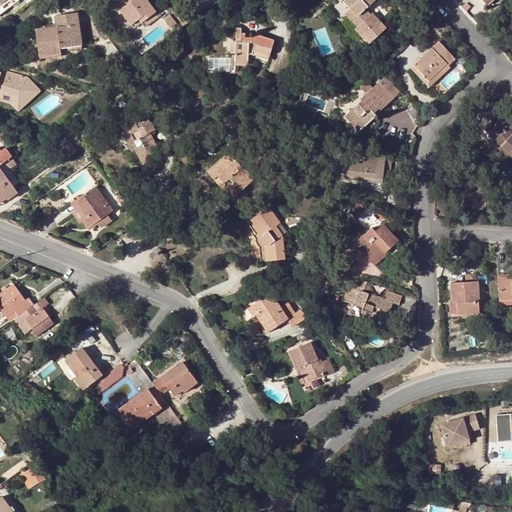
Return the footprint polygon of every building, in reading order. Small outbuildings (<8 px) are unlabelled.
[(0,0),(0,14),(5,11),(11,6),(14,10),(20,5),(17,2),(18,1),(17,0),(0,0)] [(133,29),(141,23),(139,20),(134,23),(123,8),(132,2),(130,0),(127,0),(117,8),(133,29)] [(130,0),(132,2),(123,8),(134,23),(139,20),(141,23),(155,13),(145,0),(130,0)] [(338,0),(335,3),(356,27),(354,29),(360,37),(356,40),(363,48),(385,29),(371,14),(370,15),(364,9),(374,0),(373,0),(338,0)] [(356,27),(335,3),(329,9),(356,40),(360,37),(354,29),(356,27)] [(11,6),(5,11),(7,15),(14,10),(11,6)] [(80,44),(76,12),(53,16),(54,27),(35,30),(38,56),(59,53),(58,48),(80,44)] [(177,23),(170,14),(163,19),(170,28),(177,23)] [(233,28),(232,43),(234,43),(235,54),(235,66),(245,66),(247,64),(247,58),(266,64),(273,41),(254,35),(253,37),(244,37),(244,34),(239,33),(239,28),(233,28)] [(446,65),(448,67),(455,60),(437,42),(409,68),(417,76),(420,74),(427,82),(446,65)] [(450,69),(448,67),(446,65),(427,82),(420,74),(417,76),(428,89),(450,69)] [(361,101),(349,113),(357,121),(354,124),(360,130),(375,117),(373,113),(377,109),(380,111),(392,99),(377,83),(370,90),(365,85),(358,92),(363,96),(365,94),(372,102),(367,107),(361,101)] [(144,112),(131,119),(134,123),(120,131),(131,150),(133,149),(143,164),(160,154),(148,134),(154,130),(144,112)] [(357,121),(349,113),(344,118),(351,126),(352,125),(358,132),(360,130),(354,124),(357,121)] [(498,122),(487,134),(500,146),(497,149),(509,161),(511,157),(511,134),(508,130),(511,125),(501,115),(497,120),(498,122)] [(67,123),(63,118),(56,124),(59,129),(67,123)] [(70,142),(59,151),(67,160),(77,151),(70,142)] [(0,164),(10,157),(4,149),(0,151),(0,164)] [(242,189),(252,180),(227,152),(205,172),(212,179),(216,176),(226,187),(222,191),(235,205),(247,194),(242,189)] [(347,155),(344,180),(381,183),(382,170),(389,171),(390,157),(384,157),(384,159),(347,155)] [(459,190),(466,204),(491,192),(491,191),(495,189),(484,167),(479,169),(454,182),(453,178),(445,182),(452,194),(459,190)] [(0,169),(0,202),(5,198),(3,195),(12,187),(0,169)] [(511,184),(511,174),(508,170),(502,175),(511,185),(511,184)] [(216,176),(212,179),(222,191),(226,187),(216,176)] [(505,183),(501,177),(496,181),(500,187),(505,183)] [(94,186),(73,201),(78,209),(75,211),(72,213),(80,224),(83,221),(87,228),(96,221),(107,214),(111,210),(94,186)] [(17,193),(12,187),(3,195),(5,198),(7,200),(17,193)] [(78,209),(73,201),(70,204),(75,211),(78,209)] [(267,208),(250,220),(261,236),(255,241),(255,243),(257,246),(258,248),(259,262),(283,260),(282,237),(275,226),(278,224),(267,208)] [(112,221),(107,214),(96,221),(102,228),(112,221)] [(352,245),(369,262),(381,251),(383,253),(397,240),(382,225),(374,232),(370,228),(352,245)] [(381,251),(369,262),(373,266),(385,256),(383,253),(381,251)] [(511,277),(497,278),(498,301),(511,300),(511,277)] [(475,282),(449,283),(450,300),(448,300),(448,315),(477,313),(475,282)] [(351,288),(346,302),(361,309),(360,311),(370,314),(369,317),(384,323),(393,304),(398,306),(401,297),(385,291),(382,300),(361,292),(365,283),(355,283),(353,289),(351,288)] [(0,309),(5,316),(9,322),(13,319),(17,316),(29,308),(24,300),(13,284),(0,293),(0,309)] [(257,313),(254,315),(266,333),(287,319),(291,327),(306,317),(301,309),(295,313),(288,302),(279,308),(271,295),(265,298),(264,297),(251,305),(257,313)] [(29,308),(17,316),(28,331),(31,328),(36,336),(53,324),(42,308),(48,304),(43,297),(29,308)] [(32,305),(27,298),(24,300),(29,308),(32,305)] [(251,317),(254,315),(257,313),(251,305),(246,309),(251,317)] [(17,316),(13,319),(23,334),(28,331),(17,316)] [(287,351),(295,369),(301,366),(304,373),(307,381),(321,375),(322,377),(333,373),(329,361),(322,364),(319,365),(313,354),(309,342),(287,351)] [(80,349),(64,360),(76,376),(73,378),(81,390),(100,376),(80,349)] [(317,353),(313,354),(319,365),(322,364),(317,353)] [(181,362),(152,383),(158,392),(160,394),(168,388),(173,396),(180,390),(182,392),(195,382),(181,362)] [(301,366),(295,369),(298,376),(304,373),(301,366)] [(105,389),(115,381),(109,373),(100,382),(105,389)] [(22,389),(26,391),(34,396),(38,391),(25,383),(22,389)] [(257,388),(250,392),(254,398),(260,394),(257,388)] [(146,389),(117,410),(129,425),(143,414),(149,410),(151,414),(160,408),(159,407),(165,402),(160,394),(158,392),(152,396),(146,389)] [(467,433),(480,429),(475,413),(440,424),(446,446),(469,440),(467,433)] [(469,440),(446,446),(447,450),(470,444),(469,440)] [(37,463),(20,473),(29,488),(46,478),(37,463)] [(11,511),(1,498),(0,498),(0,511),(11,511)]
